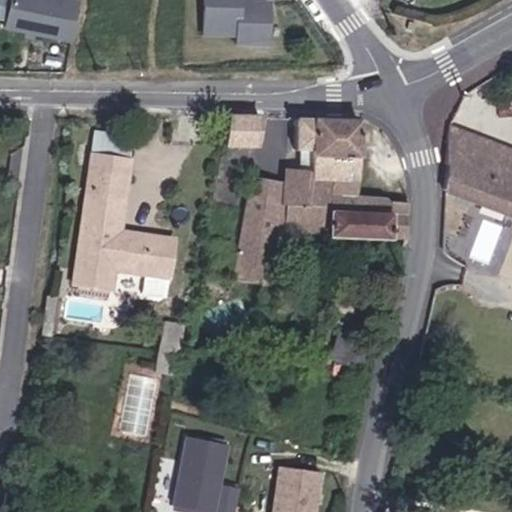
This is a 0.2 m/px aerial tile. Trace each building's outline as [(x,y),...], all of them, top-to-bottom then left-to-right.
[(66,31),(70,0),(20,0),(17,24),(66,31)] [(263,27),(263,0),(203,0),(203,19),(234,19),(234,27),(263,27)] [(212,134),(245,138),(254,103),(219,101),(212,134)] [(284,152),(277,218),(343,225),(347,187),(349,168),(355,108),(291,102),(288,132),(304,133),(302,153),(284,152)] [(443,178),(501,198),(511,167),(511,134),(450,111),(443,178)] [(81,176),(115,182),(119,162),(84,156),(81,176)] [(217,265),(253,271),(270,189),(274,173),(241,168),(217,265)] [(71,226),(105,233),(115,182),(81,176),(71,226)] [(343,225),(403,231),(407,194),(347,187),(343,225)] [(493,261),(503,223),(481,217),(470,255),(493,261)] [(99,275),(150,283),(158,244),(105,233),(71,226),(61,283),(96,290),(99,275)] [(137,377),(157,382),(166,330),(147,326),(137,377)] [(205,498),(220,432),(180,423),(165,489),(205,498)] [(274,453),(263,511),(305,511),(315,460),(274,453)]
